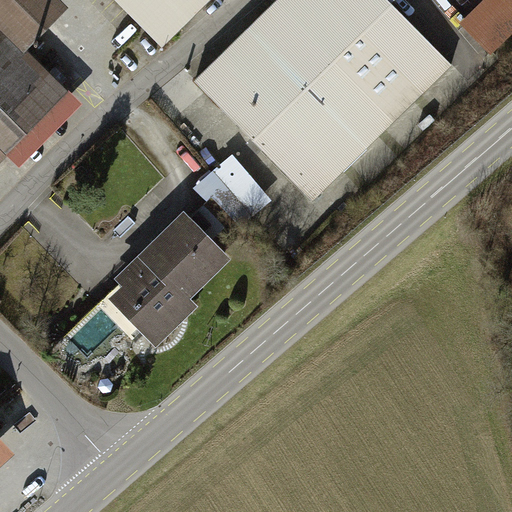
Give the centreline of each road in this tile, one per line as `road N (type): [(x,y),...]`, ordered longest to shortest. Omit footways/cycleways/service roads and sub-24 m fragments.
road 1 (tertiary): [(511,128),(117,468)]
road 2 (unclassified): [(0,340),(117,468)]
